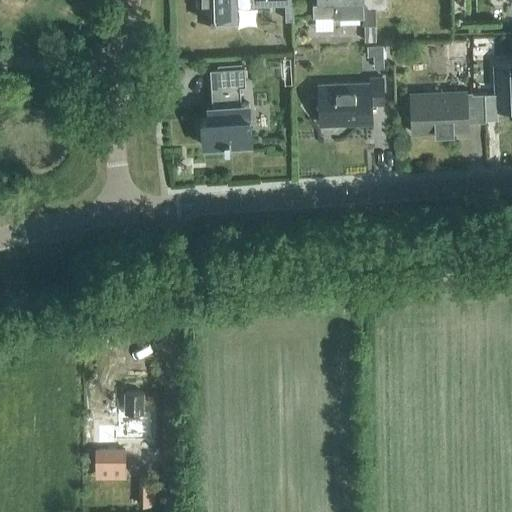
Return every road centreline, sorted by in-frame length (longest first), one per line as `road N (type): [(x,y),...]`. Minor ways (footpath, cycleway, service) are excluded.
road 1 (residential): [(118,215),(511,187)]
road 2 (track): [(160,210),(165,511)]
road 3 (residential): [(118,215),(115,68)]
road 4 (residential): [(0,240),(118,215)]
